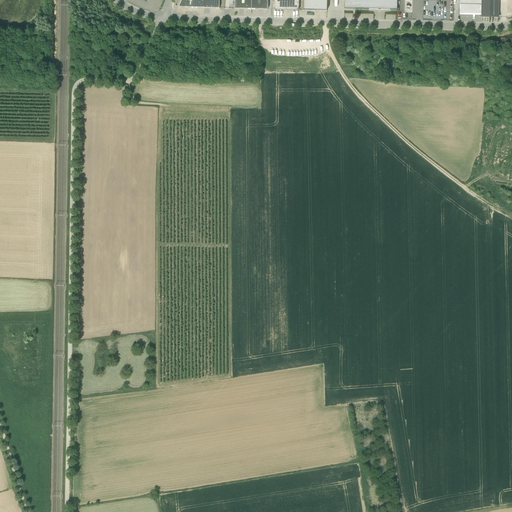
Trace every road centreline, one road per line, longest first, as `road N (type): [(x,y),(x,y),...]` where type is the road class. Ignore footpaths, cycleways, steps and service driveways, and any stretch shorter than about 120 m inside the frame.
road 1 (unclassified): [(65,511),(75,89),(81,81),(132,77),(162,18)]
road 2 (unclassified): [(162,18),(511,23)]
road 3 (track): [(323,23),(351,88),(465,187),(478,179)]
